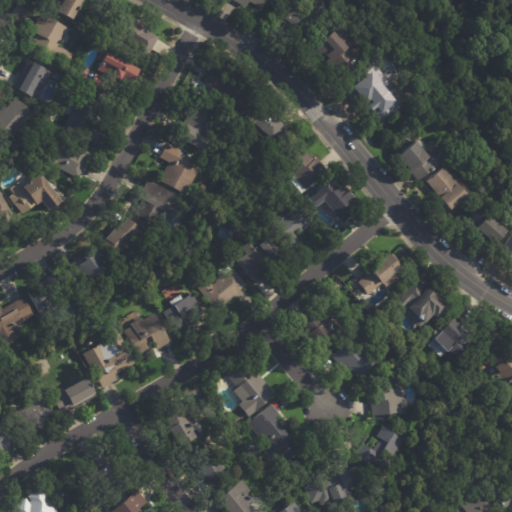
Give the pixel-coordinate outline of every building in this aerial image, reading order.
[(79,0),(69,19),(45,6),(48,1),(57,6),(60,0),(79,0)] [(238,4),(229,0),(263,0),(256,14),(238,4)] [(291,0),(301,8),(306,12),(314,3),(321,9),(307,26),(296,18),(283,33),(273,25),(271,27),(265,22),(282,0),(291,0)] [(66,52),(74,56),(67,68),(28,45),(34,34),(28,30),(38,13),(65,29),(56,46),(66,52)] [(154,36),(143,55),(108,35),(121,13),(145,28),(144,30),(154,36)] [(326,56),(315,45),(340,22),(352,34),(341,45),(355,60),(342,73),(326,56)] [(131,67),(123,81),(111,75),(110,77),(104,74),(106,71),(92,63),(100,50),(131,67)] [(39,90),(33,100),(9,86),(24,60),(42,70),(38,78),(44,82),(39,90)] [(254,94),(242,111),(227,100),(223,106),(210,97),(215,90),(200,79),(211,63),(254,94)] [(368,85),(371,82),(384,96),(369,109),(351,88),(362,78),(368,85)] [(88,96),(102,103),(90,125),(104,132),(96,147),(62,128),(81,92),(88,96)] [(11,143),(0,134),(0,106),(2,108),(11,96),(22,105),(25,101),(36,109),(11,143)] [(171,133),(192,98),(217,113),(202,138),(204,139),(198,149),(171,133)] [(278,118),(286,125),(267,147),(260,141),(264,136),(244,118),(257,104),(266,113),(269,110),(278,118)] [(157,181),(166,162),(157,157),(166,138),(199,154),(181,192),(157,181)] [(61,140),(88,154),(75,178),(56,169),(53,175),(43,170),(48,160),(43,157),(51,140),(59,144),(61,140)] [(410,145),(422,159),(435,147),(445,158),(417,183),(408,173),(407,174),(393,159),(409,144),(410,145)] [(320,163),(327,172),(304,191),(283,166),(302,148),(311,159),(314,156),(320,163)] [(456,188),(464,198),(447,211),(423,182),(440,169),(456,188)] [(56,201),(43,210),(38,204),(23,216),(7,195),(12,192),(11,190),(19,184),(21,186),(36,174),(56,201)] [(343,188),(351,198),(348,201),(356,211),(343,222),(335,212),(331,216),(320,203),(315,207),(310,202),(337,180),(343,188)] [(154,225),(134,214),(140,202),(136,199),(146,181),(172,195),(163,212),(166,214),(158,228),(154,225)] [(0,224),(0,197),(11,218),(0,224)] [(293,227),(288,231),(300,245),(290,253),(264,223),(274,214),(277,216),(279,215),(280,216),(296,203),(313,222),(300,233),(294,226),(293,227)] [(485,214),(486,216),(484,218),(501,234),(489,248),(464,225),(469,220),(467,218),(471,215),(472,216),(479,208),(485,214)] [(121,244),(113,255),(101,245),(105,239),(104,237),(114,225),(116,227),(124,217),(136,226),(121,244)] [(511,237),(511,263),(507,260),(508,258),(499,251),(510,236),(511,237)] [(274,259),(261,270),(265,274),(254,284),(236,262),(245,254),(239,247),(247,240),(254,247),(264,238),(278,255),(274,259)] [(72,270),(77,266),(74,263),(81,259),(79,256),(92,248),(94,251),(95,250),(105,266),(80,283),(72,270)] [(385,255),(395,267),(387,275),(393,283),(385,290),(379,283),(365,295),(355,283),(365,273),(363,270),(383,253),(385,255)] [(238,290),(213,310),(191,282),(200,274),(209,286),(214,282),(212,280),(223,271),(222,269),(226,266),(228,269),(230,268),(244,285),(238,290)] [(42,307),(43,309),(36,314),(21,291),(37,281),(47,297),(39,302),(42,307)] [(430,297),(441,306),(431,317),(427,314),(420,321),(422,323),(418,328),(400,311),(395,316),(387,309),(411,282),(419,289),(421,287),(429,293),(428,294),(430,297)] [(195,315),(183,323),(190,333),(178,342),(159,312),(188,292),(200,311),(195,315)] [(10,304),(22,299),(30,316),(22,320),(25,327),(0,339),(0,306),(1,309),(10,304)] [(323,349),(320,345),(316,348),(294,320),(308,309),(318,322),(320,320),(335,339),(323,349)] [(148,314),(165,343),(152,351),(156,357),(138,367),(112,323),(131,311),(137,321),(148,314)] [(459,327),(463,331),(467,328),(475,336),(467,343),(468,344),(465,346),(464,346),(461,349),(453,341),(452,342),(438,327),(449,316),(459,327)] [(113,380),(98,388),(77,353),(95,342),(95,343),(109,335),(129,369),(113,380)] [(359,342),(375,361),(356,377),(347,367),(343,370),(330,354),(354,335),(359,342)] [(511,355),(511,356),(511,392),(491,369),(497,365),(492,360),(505,349),(511,355)] [(253,371),(273,395),(246,417),(236,405),(241,402),(222,380),(241,364),(250,374),(253,371)] [(402,387),(403,399),(399,399),(400,412),(371,415),(369,393),(373,392),(372,376),(396,374),(397,388),(402,387)] [(89,393),(69,404),(70,405),(61,410),(53,396),(61,391),(60,390),(82,377),(85,382),(86,382),(88,385),(87,386),(90,391),(89,393)] [(33,430),(32,430),(31,429),(17,438),(5,420),(26,406),(22,399),(35,390),(44,404),(42,405),(50,417),(36,426),(37,427),(33,430)] [(270,406),(277,414),(273,418),(299,450),(281,465),(246,423),(269,404),(270,406)] [(171,406),(179,420),(183,418),(188,426),(184,428),(190,438),(174,448),(154,415),(171,405),(171,406)] [(355,453),(361,443),(370,449),(382,428),(401,440),(382,470),(355,453)] [(0,449),(8,445),(0,432),(0,449)] [(211,459),(224,477),(208,489),(185,457),(201,445),(211,459)] [(104,459),(119,487),(103,497),(83,463),(100,453),(104,459)] [(342,476),(346,485),(339,488),(344,499),(315,511),(312,511),(302,488),(311,483),(315,492),(335,482),(333,478),(341,474),(342,476)] [(225,511),(223,509),(214,497),(239,479),(251,496),(256,493),(265,505),(256,511),(225,511)] [(511,510),(508,511),(502,511),(493,495),(508,487),(505,483),(511,479),(511,510)] [(47,503),(52,511),(13,511),(10,507),(22,499),(25,503),(28,501),(25,496),(37,488),(47,503)] [(136,491),(145,502),(134,511),(108,511),(135,490),(136,491)] [(454,511),(462,507),(459,503),(480,490),(493,511),(454,511)] [(277,511),(292,502),(299,511),(277,511)]
